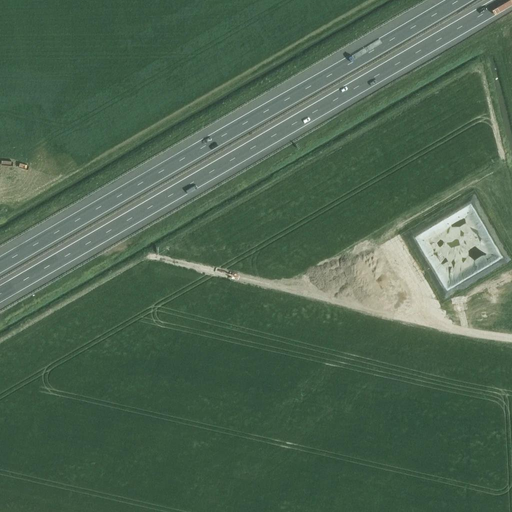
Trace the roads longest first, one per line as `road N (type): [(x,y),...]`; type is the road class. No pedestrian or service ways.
road 1 (motorway): [(0,295),(508,0)]
road 2 (motorway): [(460,0),(0,265)]
road 3 (track): [(151,255),(511,339)]
